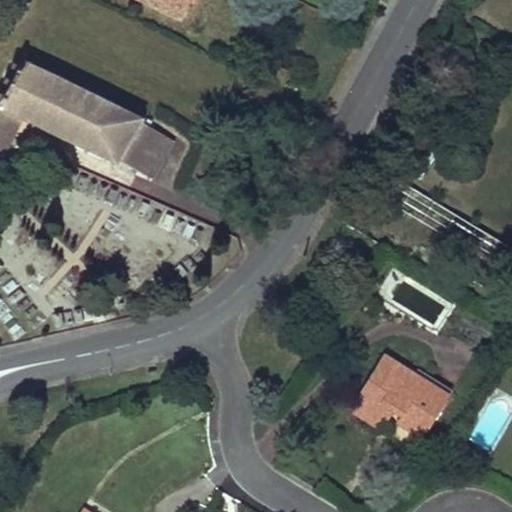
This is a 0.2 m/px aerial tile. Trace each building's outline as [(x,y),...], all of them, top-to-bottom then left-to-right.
[(141,0),(179,18),(188,0),(141,0)] [(141,125),(144,120),(23,60),(0,105),(0,107),(9,112),(25,120),(118,166),(120,163),(138,171),(159,133),(141,125)] [(0,107),(0,163),(16,136),(1,127),(9,112),(0,107)] [(25,120),(9,112),(1,127),(16,136),(25,120)] [(427,229),(441,229),(443,195),(404,193),(403,207),(378,206),(376,236),(426,239),(427,229)] [(414,377),(383,357),(354,405),(386,424),(393,412),(401,416),(397,423),(423,438),(453,391),(419,370),(414,377)] [(386,424),(354,405),(350,411),(382,431),(386,424)]
